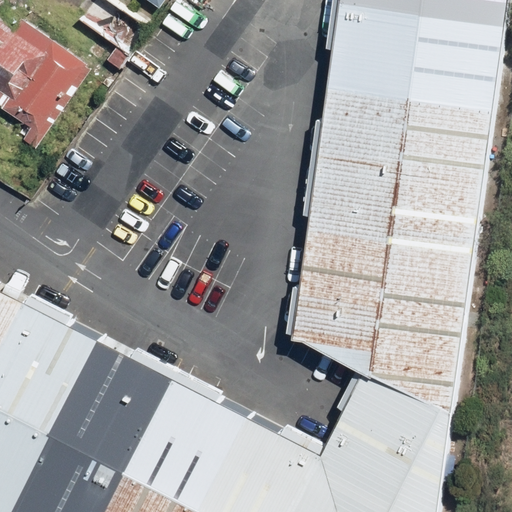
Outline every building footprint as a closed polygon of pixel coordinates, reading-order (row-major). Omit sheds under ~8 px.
[(0,511),(432,511),(501,0),(336,0),(290,331),(360,368),(320,449),(0,285),(0,511)] [(14,0),(29,10),(33,13),(42,0),(14,0)] [(120,0),(94,0),(84,15),(137,53),(156,25),(120,0)] [(42,146),(97,66),(27,14),(17,27),(0,13),(0,97),(29,119),(21,130),(42,146)] [(114,87),(135,56),(120,46),(116,52),(91,35),(81,49),(104,64),(96,74),(114,87)]
